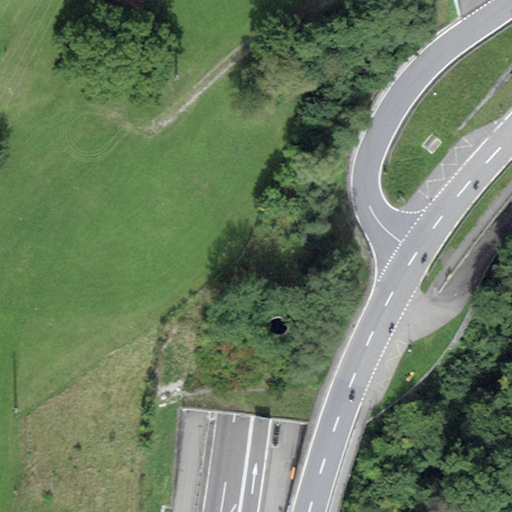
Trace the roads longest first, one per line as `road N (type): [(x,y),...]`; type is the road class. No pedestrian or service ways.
road 1 (trunk): [(234,511),(274,176),(276,0)]
road 2 (unclassified): [(417,253),(376,222),(364,189),(368,160),(419,71),(511,2)]
road 3 (primary): [(417,253),(377,320),(310,511)]
road 4 (primary): [(511,137),(417,253)]
road 5 (track): [(432,311),(453,302),(511,219)]
